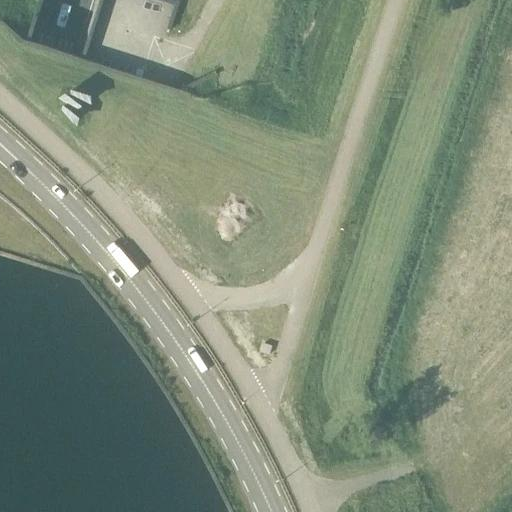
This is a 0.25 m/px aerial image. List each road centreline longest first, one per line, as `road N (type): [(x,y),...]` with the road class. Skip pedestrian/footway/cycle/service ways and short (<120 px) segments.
road 1 (unclassified): [(312,511),(267,414),(192,301),(70,157),(0,93)]
road 2 (motorway): [(0,471),(133,0)]
road 3 (primary): [(272,511),(210,396),(139,294),(0,142)]
road 4 (motorway): [(74,0),(0,256)]
